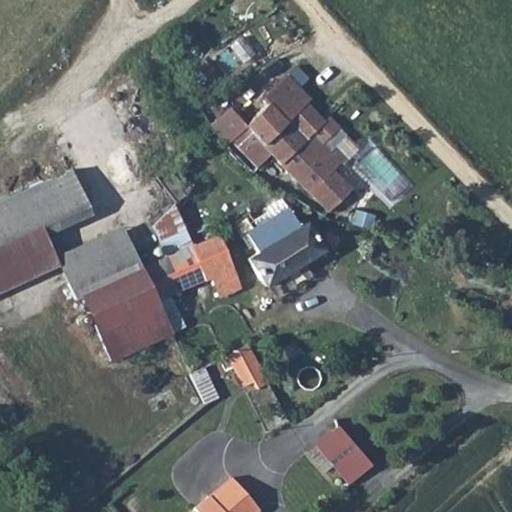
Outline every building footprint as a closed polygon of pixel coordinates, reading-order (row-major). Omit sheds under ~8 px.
[(269,157),(330,211),(352,186),(334,169),(342,160),(323,143),(339,125),(281,74),(260,98),(265,103),(248,122),(227,104),(206,127),(256,171),(269,157)] [(0,278),(51,255),(40,231),(87,210),(70,175),(0,206),(0,278)] [(254,258),(272,285),(321,244),(305,220),(299,225),(285,207),(253,232),(265,249),(254,258)] [(80,297),(87,296),(113,360),(179,330),(163,299),(145,266),(126,228),(62,257),(80,297)] [(150,264),(126,228),(145,266),(163,299),(165,298),(150,264)] [(150,264),(165,298),(174,294),(213,278),(220,293),(242,283),(222,234),(150,264)] [(174,294),(165,298),(163,299),(179,330),(186,327),(174,294)] [(263,395),(276,383),(243,351),(230,365),(239,374),(263,395)] [(407,367),(355,417),(390,455),(442,404),(407,367)] [(327,446),(361,482),(390,455),(355,417),(327,446)]
